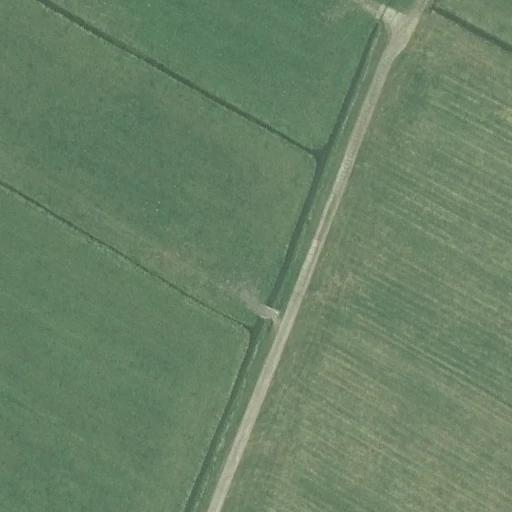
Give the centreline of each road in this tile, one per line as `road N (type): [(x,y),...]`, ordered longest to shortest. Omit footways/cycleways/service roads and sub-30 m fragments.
road 1 (track): [(286,321),(390,50),(422,0)]
road 2 (track): [(212,511),(286,321),(256,308)]
